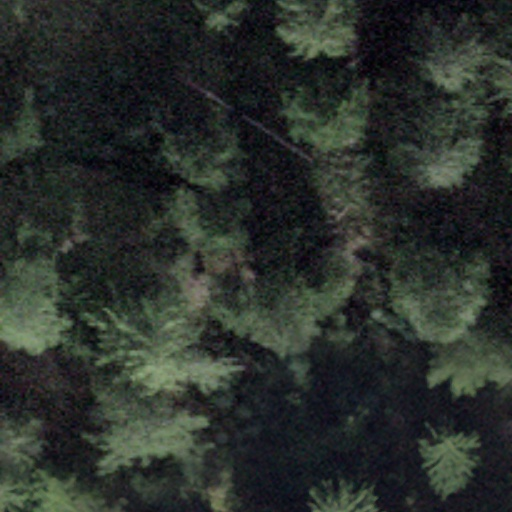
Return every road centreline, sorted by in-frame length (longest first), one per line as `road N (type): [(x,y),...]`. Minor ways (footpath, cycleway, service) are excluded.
road 1 (track): [(502,511),(0,497)]
road 2 (trunk): [(511,170),(306,0)]
